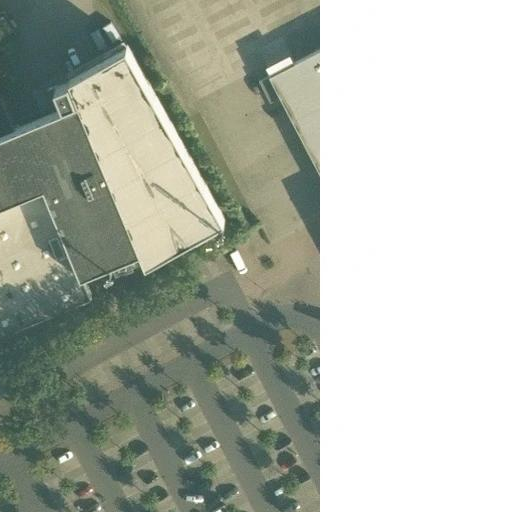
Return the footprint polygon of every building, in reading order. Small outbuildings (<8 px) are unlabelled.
[(511,0),(416,0),(344,38),(410,166),(511,113),(511,0)] [(337,204),(410,166),(344,38),(295,63),(271,76),(282,97),(337,204)] [(71,79),(80,99),(141,248),(147,262),(226,218),(127,45),(70,77),(71,79)] [(271,76),(295,63),(290,53),(266,66),(271,76)] [(271,103),(282,97),(271,76),(260,82),(261,83),(271,103)] [(63,106),(80,99),(71,79),(55,85),(63,106)] [(0,132),(16,126),(0,87),(0,132)] [(0,201),(46,183),(83,273),(141,248),(80,99),(63,106),(16,126),(0,132),(0,201)] [(511,113),(410,166),(337,204),(321,213),(390,343),(397,357),(412,350),(511,296),(511,113)] [(46,183),(0,201),(0,390),(12,385),(0,356),(0,333),(92,295),(83,273),(46,183)] [(397,357),(390,343),(386,354),(384,361),(406,368),(408,361),(412,350),(397,357)] [(384,361),(386,354),(367,349),(352,346),(349,353),(364,359),(381,365),(407,374),(420,377),(437,380),(440,373),(423,366),(408,361),(406,368),(384,361)] [(97,365),(105,383),(127,374),(119,355),(97,365)] [(474,511),(465,494),(469,492),(468,490),(470,488),(468,484),(484,476),(486,480),(504,471),(495,456),(445,482),(460,511),(474,511)] [(511,511),(511,466),(504,471),(486,480),(484,476),(468,484),(470,488),(468,490),(469,492),(465,494),(474,511),(511,511)]
